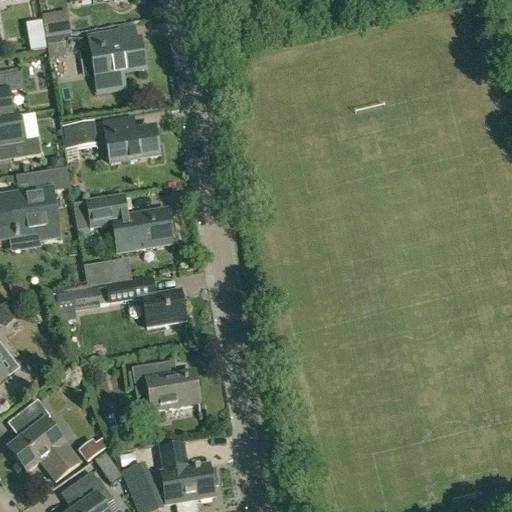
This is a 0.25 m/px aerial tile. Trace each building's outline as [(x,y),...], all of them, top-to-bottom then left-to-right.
[(41,17),(44,34),(45,40),(63,37),(69,36),(65,13),(41,17)] [(45,40),(44,34),(29,37),(31,47),(46,44),(45,40)] [(126,93),(123,74),(142,71),(138,43),(118,46),(116,34),(89,38),(95,78),(98,97),(126,93)] [(45,40),(46,44),(48,60),(66,57),(63,37),(45,40)] [(0,119),(8,119),(5,94),(24,91),(21,74),(0,76),(0,119)] [(8,119),(0,119),(0,146),(10,145),(13,161),(41,157),(38,139),(25,141),(21,117),(15,118),(8,119)] [(134,134),(132,121),(103,125),(110,166),(158,158),(153,131),(134,134)] [(66,151),(97,145),(93,123),(62,128),(66,151)] [(54,170),(62,169),(61,159),(53,160),(54,170)] [(19,197),(0,200),(0,242),(36,237),(37,242),(56,239),(49,193),(69,189),(66,171),(29,177),(32,195),(19,197)] [(90,230),(112,227),(117,255),(141,251),(172,246),(171,240),(166,211),(135,216),(136,221),(127,223),(126,217),(123,197),(94,202),(85,203),(90,230)] [(84,272),(87,289),(112,286),(109,269),(84,272)] [(155,297),(152,280),(112,286),(87,289),(46,296),(57,325),(76,321),(74,312),(81,311),(81,309),(99,307),(108,305),(108,306),(142,301),(147,330),(163,328),(162,324),(185,320),(180,293),(155,297)] [(19,317),(8,304),(0,310),(0,322),(4,328),(19,317)] [(175,376),(173,364),(132,370),(133,374),(127,375),(130,390),(135,389),(137,400),(149,399),(151,414),(198,406),(193,373),(175,376)] [(79,464),(46,422),(49,419),(37,402),(7,425),(16,436),(18,434),(22,439),(7,450),(26,474),(44,460),(60,480),(79,464)] [(108,448),(102,440),(95,446),(92,442),(78,452),(87,463),(108,448)] [(135,440),(119,443),(120,452),(137,449),(135,440)] [(209,472),(208,467),(181,471),(180,462),(185,461),(183,448),(161,451),(164,474),(161,474),(166,506),(176,505),(176,511),(197,511),(196,502),(213,499),(211,482),(216,481),(215,471),(209,472)] [(107,455),(96,463),(111,486),(123,478),(107,455)] [(135,466),(133,455),(119,457),(121,469),(135,466)] [(123,478),(131,497),(154,488),(144,465),(121,475),(123,478)] [(91,475),(71,489),(60,497),(70,511),(106,511),(96,497),(103,492),(91,475)]
